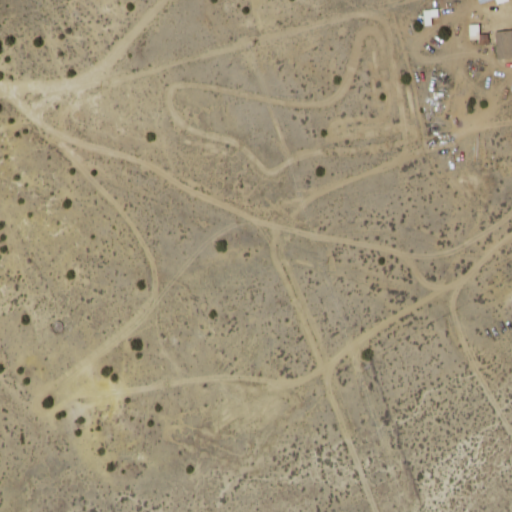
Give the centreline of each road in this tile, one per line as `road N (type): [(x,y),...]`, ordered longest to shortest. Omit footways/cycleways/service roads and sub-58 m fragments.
road 1 (track): [(511,123),(471,130),(306,199),(240,210),(44,127),(0,86)]
road 2 (track): [(171,0),(93,80),(0,85)]
